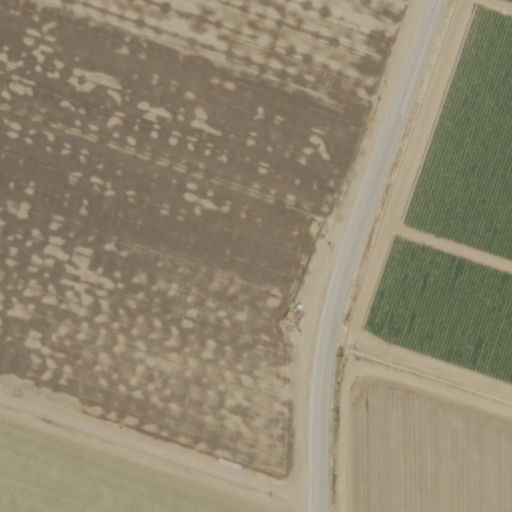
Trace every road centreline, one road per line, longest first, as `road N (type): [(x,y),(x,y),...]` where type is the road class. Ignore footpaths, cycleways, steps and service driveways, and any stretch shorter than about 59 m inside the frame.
road 1 (primary): [(314,511),(324,332),(429,0)]
road 2 (track): [(276,511),(0,414)]
road 3 (track): [(324,332),(511,395)]
